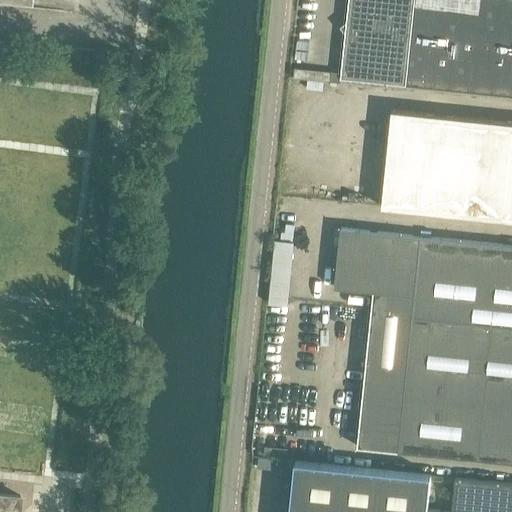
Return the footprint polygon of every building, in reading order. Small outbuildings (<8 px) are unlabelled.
[(511,96),(511,0),(349,0),(342,74),(331,73),(295,70),(295,80),(331,82),(341,83),(341,78),(406,85),(511,96)] [(511,122),(392,111),(382,208),(511,221),(511,122)] [(357,448),(398,452),(511,463),(511,246),(340,228),(334,288),(373,292),(357,448)] [(511,511),(511,483),(456,478),(452,511),(446,511),(428,510),(431,476),(296,462),(290,511),(511,511)] [(0,511),(18,511),(20,497),(0,495),(0,511)]
